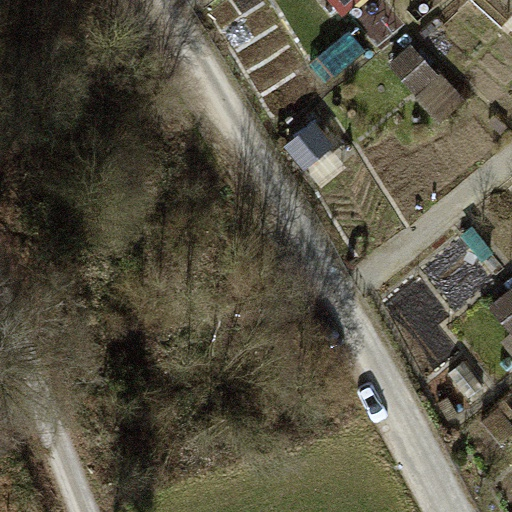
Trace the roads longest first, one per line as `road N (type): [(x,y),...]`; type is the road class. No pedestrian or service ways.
road 1 (track): [(460,511),(360,297),(176,0)]
road 2 (track): [(91,511),(0,297)]
